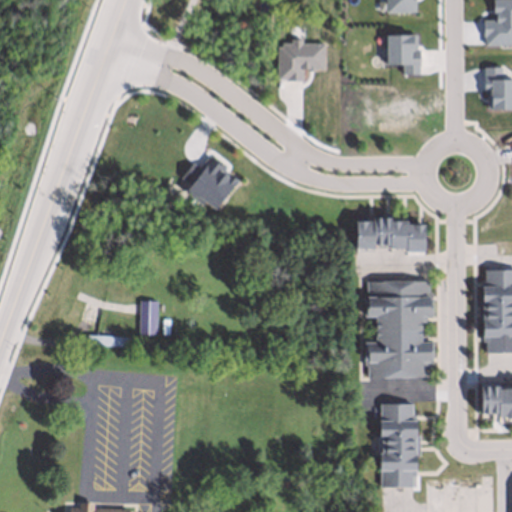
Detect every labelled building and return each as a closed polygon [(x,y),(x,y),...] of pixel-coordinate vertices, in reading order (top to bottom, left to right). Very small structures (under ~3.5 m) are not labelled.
[(416,0),(416,12),(385,13),(385,11),(378,11),(378,2),(386,2),(386,0),(416,0)] [(492,0),(511,0),(511,44),(484,45),(484,36),(483,37),(482,19),(495,19),(495,15),(492,15),(492,0)] [(386,35),(416,35),(416,49),(419,49),(419,65),(419,74),(402,74),(402,64),(386,64),(386,35)] [(291,39),(302,39),(302,43),(324,43),(323,69),(315,69),(315,71),(306,71),(306,69),(302,69),(302,81),(285,81),(285,80),(277,80),(277,46),(281,46),(282,43),(291,43),(291,39)] [(483,67),(501,67),(501,79),(511,79),(511,109),(486,109),(486,92),(483,92),(483,75),(483,67)] [(192,162),(198,167),(208,155),(211,157),(210,157),(214,160),(216,158),(226,167),(223,171),(227,174),(229,172),(239,180),(214,210),(205,202),(202,206),(184,191),(189,184),(180,177),(192,162)] [(352,238),(352,210),(368,210),(368,205),(401,205),(401,211),(418,211),(418,235),(400,235),(401,232),(385,232),(385,228),(369,227),(368,238),(352,238)] [(355,221),(355,250),(374,250),(374,247),(406,247),(406,252),(423,252),(423,224),(408,224),(408,220),(390,221),(390,217),(372,217),(372,221),(355,221)] [(511,344),(483,344),(483,327),(478,327),(478,279),(482,279),(482,262),(511,262),(511,344)] [(364,373),(364,334),(372,334),(372,304),(360,304),(361,277),(424,276),(425,305),(416,304),(416,335),(427,335),(426,373),(364,373)] [(101,304),(94,323),(76,316),(83,297),(101,304)] [(136,299),(153,299),(153,332),(135,332),(136,299)] [(124,343),(85,341),(86,333),(103,334),(104,329),(125,330),(124,343)] [(511,418),(511,423),(501,422),(501,421),(496,421),(496,418),(480,418),(480,385),(496,385),(496,388),(511,388),(511,418)] [(377,403),(410,403),(410,414),(413,414),(413,434),(416,434),(416,455),(413,455),(413,475),(409,475),(409,486),(377,486),(377,403)] [(486,475),(485,511),(420,511),(420,477),(431,477),(431,479),(437,479),(437,475),(454,476),(454,479),(470,480),(470,476),(476,476),(476,475),(486,475)] [(93,507),(93,503),(78,502),(78,507),(68,507),(67,511),(130,511),(130,508),(93,507)]
